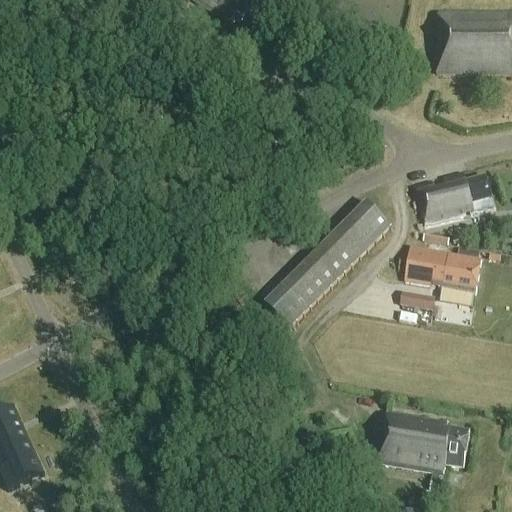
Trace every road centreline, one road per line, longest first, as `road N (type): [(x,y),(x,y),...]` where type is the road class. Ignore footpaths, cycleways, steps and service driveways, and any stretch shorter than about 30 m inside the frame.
road 1 (unclassified): [(57,343),(368,183),(431,160)]
road 2 (unclassified): [(431,160),(148,0)]
road 3 (unclassified): [(57,343),(131,511)]
road 4 (unclassified): [(57,343),(0,216)]
